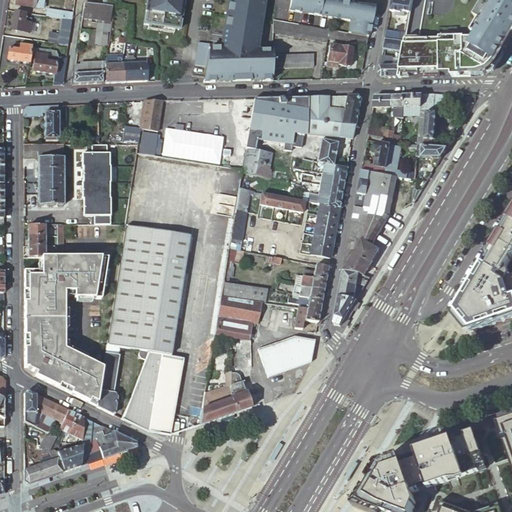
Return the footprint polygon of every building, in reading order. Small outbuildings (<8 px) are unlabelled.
[(14,0),(14,5),(41,9),(42,0),(14,0)] [(147,0),(144,24),(148,25),(148,29),(174,33),(174,29),(179,30),(183,0),(147,0)] [(271,52),(255,52),(263,0),(228,0),(228,4),(231,5),(229,18),(225,18),(220,50),(210,50),(204,84),(270,82),(271,52)] [(349,23),(347,35),(367,38),(370,22),(371,13),(372,9),(317,1),(316,0),(289,0),(288,13),(349,23)] [(411,3),(395,0),(391,0),(389,12),(400,14),(400,12),(409,14),(411,3)] [(399,68),(397,79),(400,79),(400,76),(418,75),(418,78),(439,78),(439,75),(450,74),(450,77),(469,76),(469,74),(471,74),(471,76),(483,76),(483,73),(485,73),(498,51),(503,54),(511,39),(511,0),(488,0),(475,23),(476,24),(469,37),(473,39),(470,44),(464,44),(464,42),(457,42),(456,41),(437,41),(437,43),(403,45),(402,53),(399,68)] [(481,0),(471,21),(475,23),(488,0),(481,0)] [(108,24),(111,7),(101,6),(98,5),(93,5),(83,4),(81,18),(98,20),(98,22),(108,24)] [(61,19),(71,21),(72,14),(48,10),(47,17),(61,19)] [(24,14),(13,12),(10,31),(28,34),(30,19),(24,18),(24,14)] [(47,43),(67,46),(70,26),(71,21),(61,19),(59,35),(49,33),(47,43)] [(96,31),(106,32),(108,24),(98,22),(96,31)] [(328,31),(272,22),(272,34),(326,43),(326,41),(328,31)] [(104,45),(106,32),(96,31),(94,43),(104,45)] [(347,35),(328,31),(326,41),(366,48),(367,38),(347,35)] [(405,34),(386,31),(384,39),(404,42),(405,34)] [(404,42),(384,39),(382,49),(402,53),(403,45),(404,42)] [(5,61),(28,64),(29,54),(30,48),(30,46),(20,45),(19,45),(18,51),(7,49),(5,61)] [(329,47),(326,64),(337,66),(348,68),(351,51),(329,47)] [(56,58),(58,58),(56,52),(30,48),(29,54),(34,55),(56,58)] [(60,86),(64,65),(55,64),(56,58),(34,55),(31,72),(53,75),(51,86),(60,86)] [(122,56),(105,57),(104,62),(103,69),(104,84),(121,83),(121,65),(122,56)] [(271,57),(271,70),(312,69),(312,56),(271,57)] [(394,66),(392,66),(393,59),(382,57),(381,58),(379,66),(378,75),(382,80),(397,79),(399,68),(394,66)] [(74,65),(70,86),(101,84),(103,69),(104,62),(79,63),(79,65),(74,65)] [(121,83),(146,82),(145,64),(121,65),(121,83)] [(433,95),(422,96),(420,108),(418,130),(416,147),(416,148),(432,147),(433,141),(435,141),(437,115),(432,114),(433,95)] [(452,97),(433,95),(432,114),(437,115),(450,116),(452,97)] [(403,108),(403,96),(391,97),(391,109),(390,120),(402,119),(403,108)] [(420,108),(422,96),(403,96),(403,108),(420,108)] [(391,109),(391,97),(375,97),(373,109),(391,109)] [(356,98),(305,99),(305,113),(305,126),(305,133),(298,132),(296,144),(297,144),(297,147),(300,147),(301,145),(304,145),(305,136),(351,140),(358,102),(356,98)] [(265,100),(253,101),(250,116),(262,119),(265,100)] [(161,103),(143,103),(139,131),(156,133),(161,103)] [(22,111),(22,118),(41,117),(41,114),(43,114),(43,140),(58,140),(58,121),(64,121),(64,114),(58,114),(48,114),(48,107),(25,108),(22,111)] [(305,113),(282,114),(282,132),(282,135),(292,134),(292,133),(296,132),(299,126),(305,126),(305,113)] [(249,126),(259,128),(282,132),(282,114),(273,114),(273,125),(249,121),(249,126)] [(257,141),(259,128),(249,126),(246,139),(257,141)] [(369,126),(368,136),(385,139),(387,139),(389,129),(369,126)] [(160,156),(226,164),(228,148),(221,148),(223,135),(164,127),(160,156)] [(136,145),(138,130),(133,129),(132,134),(130,144),(136,145)] [(392,130),(389,129),(387,139),(397,141),(400,142),(401,137),(393,135),(394,133),(392,132),(392,130)] [(122,143),(130,144),(132,134),(123,133),(122,143)] [(246,139),(244,150),(254,152),(257,141),(246,139)] [(384,145),(390,146),(396,147),(397,141),(387,139),(385,139),(384,145)] [(320,141),(316,163),(316,165),(317,165),(323,166),(332,168),(337,144),(320,141)] [(397,171),(385,169),(390,146),(384,145),(377,143),(375,154),(377,155),(374,167),(362,165),(361,171),(369,173),(379,175),(395,178),(403,179),(404,173),(397,171)] [(291,145),(284,144),(283,151),(290,152),(291,148),(291,145)] [(300,149),(297,149),(295,159),(301,160),(304,145),(301,145),(300,147),(300,149)] [(36,207),(62,207),(62,146),(22,146),(22,159),(36,159),(36,207)] [(89,220),(89,225),(109,225),(108,183),(108,166),(108,154),(105,154),(105,146),(98,146),(97,146),(85,146),(85,150),(90,150),(90,155),(80,155),(80,165),(75,165),(75,168),(81,168),(81,184),(75,184),(75,187),(80,187),(80,201),(81,201),(81,218),(92,218),(92,220),(89,220)] [(396,147),(390,146),(385,169),(397,171),(401,148),(396,147)] [(441,157),(448,147),(432,147),(416,148),(415,153),(415,159),(441,157)] [(244,150),(240,173),(240,175),(267,179),(271,156),(254,152),(244,150)] [(332,177),(344,179),(345,170),(332,168),(323,166),(321,175),(332,177)] [(208,241),(228,244),(238,190),(240,175),(240,173),(221,170),(208,241)] [(369,173),(361,171),(354,208),(362,210),(369,173)] [(354,208),(352,223),(362,225),(363,216),(369,215),(373,197),(383,199),(386,185),(377,183),(379,175),(369,173),(362,210),(354,208)] [(352,223),(343,271),(359,274),(364,276),(379,250),(371,246),(389,217),(389,214),(395,178),(379,175),(377,183),(386,185),(383,199),(373,197),(369,215),(363,216),(362,225),(352,223)] [(342,191),(344,179),(332,177),(330,188),(342,191)] [(412,201),(415,203),(422,190),(413,187),(412,201)] [(328,199),(340,201),(341,195),(342,191),(330,188),(328,199)] [(238,190),(228,244),(227,250),(238,252),(248,196),(252,197),(252,198),(260,200),(259,206),(302,215),(303,207),(307,208),(308,204),(291,200),(238,190)] [(318,206),(338,210),(340,201),(328,199),(317,197),(316,206),(318,206)] [(308,256),(329,260),(338,210),(318,206),(308,256)] [(511,214),(451,314),(468,334),(511,318),(511,214)] [(44,237),(44,226),(27,226),(27,237),(44,237)] [(124,228),(105,347),(118,349),(138,352),(148,353),(169,357),(188,238),(124,228)] [(44,247),(44,237),(27,237),(27,247),(44,247)] [(27,258),(36,258),(40,258),(44,258),(44,247),(27,247),(27,258)] [(40,272),(23,272),(23,370),(29,370),(36,373),(33,377),(95,408),(101,369),(63,350),(63,292),(73,292),(73,299),(100,299),(105,258),(62,258),(56,258),(44,258),(40,258),(40,272)] [(279,266),(280,260),(272,258),(271,265),(279,266)] [(311,279),(325,282),(325,278),(327,269),(314,266),(311,279)] [(359,274),(343,271),(340,284),(357,287),(359,274)] [(323,291),(325,282),(311,279),(302,277),(300,287),(323,291)] [(340,284),(338,297),(353,299),(355,297),(357,287),(340,284)] [(298,297),(321,301),(323,291),(300,287),(293,286),(291,295),(298,297)] [(221,290),(219,301),(229,301),(231,290),(221,290)] [(239,301),(240,291),(231,290),(229,301),(239,301)] [(239,301),(249,302),(250,291),(240,291),(239,301)] [(249,302),(255,302),(257,292),(250,291),(249,302)] [(257,292),(255,302),(260,302),(263,302),(264,292),(257,292)] [(296,305),(298,297),(291,295),(288,295),(287,303),(296,305)] [(305,310),(319,313),(321,301),(298,297),(296,305),(298,305),(298,306),(306,308),(305,310)] [(353,299),(338,297),(333,325),(340,327),(357,299),(353,299)] [(219,301),(213,335),(249,341),(252,325),(255,302),(249,302),(239,301),(229,301),(219,301)] [(260,302),(255,302),(252,325),(257,325),(260,302)] [(317,324),(319,313),(305,310),(297,309),(297,310),(293,329),(300,330),(302,321),(317,324)] [(309,365),(313,342),(294,340),(257,351),(267,379),(309,365)] [(118,349),(105,347),(104,356),(117,358),(118,349)] [(145,361),(148,353),(138,352),(137,357),(138,360),(145,361)] [(122,422),(147,434),(167,438),(182,358),(169,357),(148,353),(145,361),(132,396),(131,398),(122,422)] [(117,358),(104,356),(101,369),(98,390),(111,396),(118,358),(117,358)] [(234,415),(250,409),(245,393),(244,393),(238,377),(235,375),(230,377),(230,389),(230,399),(234,415)] [(205,387),(198,428),(216,421),(234,415),(230,399),(230,389),(210,396),(211,388),(205,387)] [(95,408),(95,409),(113,418),(116,400),(113,396),(111,396),(98,390),(95,408)] [(56,439),(68,411),(27,392),(23,395),(23,424),(46,434),(56,439)] [(72,429),(76,415),(68,411),(56,439),(53,444),(58,446),(60,444),(63,437),(61,436),(63,432),(67,434),(65,438),(68,439),(70,435),(72,429)] [(73,437),(81,441),(83,421),(84,419),(76,415),(72,429),(70,435),(68,439),(71,441),(73,437)] [(511,418),(497,423),(511,466),(511,418)] [(80,468),(80,470),(135,451),(134,445),(112,434),(89,442),(90,424),(83,421),(81,441),(81,446),(80,468)] [(353,506),(367,511),(412,511),(416,503),(413,494),(487,468),(474,431),(447,441),(377,464),(353,506)] [(27,485),(63,473),(57,453),(53,451),(50,453),(53,444),(56,439),(46,434),(40,446),(41,446),(40,450),(34,448),(34,440),(23,440),(23,483),(27,485)] [(271,461),(281,444),(277,442),(267,459),(271,461)] [(53,451),(57,453),(58,446),(53,444),(50,453),(53,451)] [(63,473),(80,468),(81,446),(57,453),(63,473)] [(347,480),(358,462),(354,460),(344,477),(347,480)]
